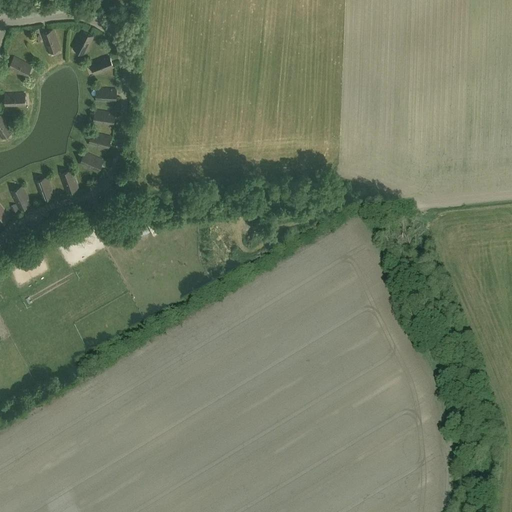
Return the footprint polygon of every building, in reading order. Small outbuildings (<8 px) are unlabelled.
[(48,51),(60,46),(54,30),(42,34),(48,51)] [(86,52),(93,37),(82,31),(75,47),(86,52)] [(97,74),(113,68),(109,56),(93,62),(97,74)] [(24,76),(30,65),(15,57),(9,68),(24,76)] [(116,102),(116,89),(99,89),(99,101),(116,102)] [(6,107),(23,106),(23,93),(5,94),(6,107)] [(113,126),(115,113),(98,111),(96,123),(113,126)] [(0,135),(1,137),(11,129),(2,115),(0,116),(0,135)] [(108,149),(111,137),(94,133),(91,145),(108,149)] [(98,172),(103,160),(87,153),(82,165),(98,172)] [(67,192),(78,188),(72,172),(61,176),(67,192)] [(42,199),(54,195),(48,179),(36,183),(42,199)] [(19,209),(31,204),(23,188),(12,194),(19,209)] [(0,224),(9,217),(0,205),(0,224)]
